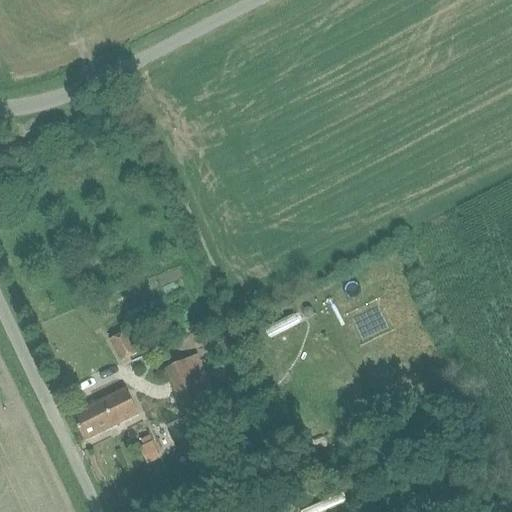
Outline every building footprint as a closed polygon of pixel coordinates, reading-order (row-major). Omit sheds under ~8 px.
[(281,335),(289,347),(320,326),(311,314),(281,335)] [(142,342),(131,346),(138,366),(149,362),(142,342)] [(211,412),(180,361),(145,382),(159,405),(172,398),(189,426),(211,412)] [(82,443),(137,414),(120,381),(65,410),(82,443)] [(139,462),(177,442),(164,419),(126,439),(139,462)]
